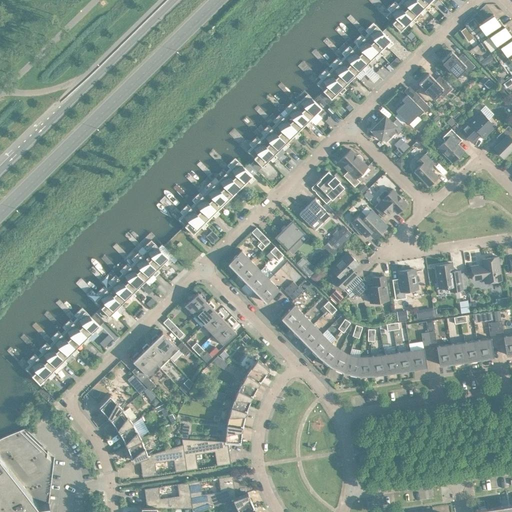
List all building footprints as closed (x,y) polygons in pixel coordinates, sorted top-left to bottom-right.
[(397,2),(395,0),(392,0),(386,6),(389,9),(385,14),(400,29),(407,21),(410,24),(415,19),(412,17),(397,2)] [(398,0),(397,2),(412,17),(419,10),(422,13),(426,8),(424,5),(423,5),(418,0),(398,0)] [(487,35),(489,34),(489,33),(501,24),(492,12),(478,22),(487,35)] [(368,31),(364,35),(363,35),(378,50),(385,43),(388,46),(393,41),(375,23),(372,20),(364,27),(368,31)] [(498,46),(500,44),(499,44),(511,35),(503,23),(501,24),(489,33),(489,34),(498,46)] [(356,42),(352,46),(351,46),(366,61),(373,54),(376,57),(381,52),(378,50),(363,35),(364,35),(360,31),(353,39),(356,42)] [(508,57),(510,55),(511,53),(511,34),(511,35),(499,44),(500,44),(508,57)] [(344,54),(340,58),(354,73),(355,73),(362,66),(364,69),(369,64),(366,61),(351,46),(352,46),(349,43),(341,51),(344,54)] [(451,48),(441,58),(455,73),(462,67),(466,71),(474,63),(463,53),(459,57),(451,48)] [(332,65),(328,69),(343,84),(350,77),(353,80),(357,75),(355,73),(354,73),(340,58),(337,54),(329,62),(332,65)] [(328,69),(325,66),(317,74),(320,77),(316,81),(330,96),(338,89),(341,92),(346,87),(343,84),(328,69)] [(428,70),(418,80),(432,95),(439,89),(443,93),(451,86),(441,75),(436,79),(428,70)] [(488,77),(483,81),(488,86),(493,81),(488,77)] [(298,98),(294,102),(309,117),(316,110),(319,113),(324,108),(321,105),(303,87),(295,95),(298,98)] [(419,94),(414,99),(407,91),(401,97),(404,99),(395,108),(407,121),(416,112),(417,113),(422,108),(424,110),(429,105),(419,94)] [(287,110),(283,114),(282,114),(297,129),(304,122),(307,125),(312,120),(309,117),(294,102),(291,99),(283,107),(287,110)] [(479,130),(483,134),(495,123),(480,107),(459,127),(471,140),(471,139),(471,138),(479,130)] [(275,121),(271,125),(285,140),(286,140),(292,133),(295,136),(300,131),(297,129),(282,114),(283,114),(280,110),(272,118),(275,121)] [(385,113),(370,127),(380,137),(383,134),(387,138),(389,138),(396,132),(397,132),(404,125),(396,116),(391,120),(385,113)] [(450,115),(446,119),(450,123),(455,119),(450,115)] [(263,133),(259,137),(273,152),(274,152),(281,145),(283,148),(288,143),(286,140),(285,140),(271,125),(268,122),(260,130),(263,133)] [(502,154),(503,154),(511,145),(511,137),(510,136),(511,133),(511,127),(507,123),(498,132),(503,136),(493,145),(497,149),(497,151),(498,152),(499,153),(500,154),(502,154)] [(455,139),(459,135),(450,126),(441,135),(443,136),(443,139),(438,145),(452,159),(463,148),(455,141),(455,139)] [(259,137),(256,133),(248,141),(251,144),(247,149),(253,155),(261,164),(269,156),(272,159),(276,154),(274,152),(273,152),(259,137)] [(421,133),(417,137),(421,142),(426,137),(421,133)] [(397,145),(393,148),(399,154),(409,144),(403,138),(403,139),(397,145)] [(361,158),(362,155),(358,152),(355,152),(350,147),(338,158),(347,168),(342,173),(354,184),(359,179),(355,175),(366,164),(361,158)] [(414,168),(428,182),(437,174),(428,165),(433,161),(423,151),(415,159),(419,163),(414,168)] [(229,166),(225,170),(240,185),(247,178),(250,181),(254,176),(252,173),(234,155),(226,163),(229,166)] [(252,156),(248,160),(257,168),(261,164),(253,155),(252,156)] [(217,177),(213,181),(228,196),(235,189),(238,192),(243,187),(240,185),(225,170),(222,166),(214,174),(217,177)] [(322,174),(323,176),(321,177),(320,176),(315,181),(320,185),(315,190),(325,200),(330,196),(331,197),(343,184),(337,178),(339,177),(333,172),(332,173),(328,168),(322,174)] [(206,189),(202,193),(201,193),(216,208),(223,201),(226,204),(231,199),(228,196),(213,181),(210,178),(203,186),(206,189)] [(396,210),(406,200),(392,186),(387,190),(385,188),(383,188),(376,195),(376,197),(378,199),(373,204),(382,214),(391,205),(396,210)] [(194,200),(190,204),(204,219),(205,219),(211,212),(214,215),(219,211),(216,208),(201,193),(202,193),(199,190),(191,197),(194,200)] [(298,211),(309,223),(318,214),(322,219),(329,213),(324,208),(325,207),(314,196),(298,211)] [(190,204),(187,201),(179,209),(182,212),(178,216),(192,231),(200,224),(202,227),(207,222),(205,219),(204,219),(190,204)] [(367,228),(374,235),(386,224),(370,208),(364,213),(361,210),(351,220),(363,232),(367,228)] [(275,234),(287,245),(292,240),(293,241),(295,241),(298,238),(298,236),(297,235),(302,230),(291,218),(275,234)] [(343,223),(328,238),(335,246),(351,231),(343,223)] [(251,229),(264,243),(269,239),(255,224),(251,229)] [(211,228),(205,233),(212,241),(218,235),(211,228)] [(145,248),(141,252),(156,267),(163,260),(166,263),(170,258),(160,247),(150,237),(142,245),(145,248)] [(323,244),(331,252),(335,248),(327,239),(323,244)] [(164,244),(160,247),(170,258),(173,260),(176,257),(168,248),(164,244)] [(270,249),(274,253),(279,248),(274,244),(270,249)] [(233,266),(237,270),(250,257),(240,248),(241,247),(240,247),(227,260),(228,262),(227,263),(231,268),(233,266)] [(133,259),(130,263),(129,263),(144,278),(151,271),(154,274),(159,270),(156,267),(141,252),(138,248),(130,256),(133,259)] [(279,248),(274,253),(278,257),(283,252),(279,248)] [(334,277),(342,285),(353,275),(348,270),(358,260),(347,249),(330,265),(338,273),(334,277)] [(472,277),(484,275),(484,280),(500,278),(497,254),(481,256),(482,262),(470,264),(472,277)] [(297,260),(308,272),(313,267),(302,255),(297,260)] [(242,276),(246,280),(259,267),(250,257),(237,270),(238,271),(236,273),(241,277),(242,276)] [(122,271),(118,275),(132,290),(139,283),(142,286),(147,281),(144,278),(129,263),(130,263),(126,260),(119,268),(122,271)] [(435,263),(438,285),(448,284),(449,289),(462,287),(459,270),(459,271),(454,271),(454,270),(452,269),(451,261),(435,263)] [(410,287),(417,286),(416,279),(418,279),(419,277),(418,273),(417,272),(415,272),(414,266),(397,269),(399,277),(397,279),(392,280),(394,297),(405,295),(404,291),(409,291),(410,289),(410,287)] [(251,285),(255,289),(268,276),(259,267),(246,280),(247,280),(245,282),(250,286),(251,285)] [(110,282),(106,286),(120,302),(121,301),(127,295),(130,297),(135,293),(132,290),(118,275),(115,272),(107,279),(110,282)] [(358,294),(360,292),(368,290),(369,300),(387,297),(384,273),(372,275),(373,283),(367,284),(361,277),(351,287),(358,294)] [(268,276),(255,289),(256,290),(254,291),(259,296),(260,295),(265,299),(279,286),(278,286),(268,276)] [(283,287),(288,292),(297,283),(292,278),(283,287)] [(106,286),(103,283),(95,291),(98,294),(94,298),(108,313),(116,306),(118,309),(123,304),(121,301),(120,302),(106,286)] [(297,283),(288,292),(292,297),(301,288),(297,283)] [(184,302),(194,312),(207,299),(203,295),(204,294),(200,289),(198,291),(197,289),(183,302),(184,303),(184,302)] [(337,289),(330,296),(336,301),(342,294),(337,289)] [(151,295),(145,300),(149,305),(155,299),(151,295)] [(323,303),(327,307),(331,302),(327,298),(323,303)] [(467,298),(458,299),(460,310),(471,308),(470,300),(467,300),(467,298)] [(194,312),(203,322),(216,309),(212,305),(214,303),(209,299),(208,300),(207,299),(194,312)] [(289,324),(290,325),(303,312),(293,302),(294,302),(293,301),(280,314),(285,319),(283,321),(287,325),(289,324)] [(331,302),(327,307),(331,311),(336,307),(331,302)] [(76,315),(72,319),(87,334),(94,327),(97,330),(101,326),(99,323),(90,314),(81,305),(73,312),(76,315)] [(431,305),(424,306),(425,315),(432,314),(431,305)] [(406,307),(396,309),(397,318),(407,317),(406,307)] [(203,322),(212,331),(225,318),(221,314),(223,313),(218,308),(217,310),(216,309),(203,322)] [(90,314),(99,323),(103,318),(95,309),(90,314)] [(298,333),(299,334),(312,321),(303,312),(290,325),(294,329),(292,330),(297,335),(298,333)] [(167,315),(162,319),(170,327),(175,322),(167,315)] [(64,327),(60,331),(75,346),(82,339),(85,342),(90,337),(87,334),(72,319),(69,316),(61,324),(64,327)] [(344,316),(341,320),(346,324),(349,320),(344,316)] [(225,318),(212,331),(222,341),(221,341),(222,342),(235,328),(231,324),(232,322),(228,318),(226,319),(225,318)] [(500,318),(494,319),(496,332),(502,331),(500,318)] [(496,332),(494,319),(487,320),(489,333),(496,332)] [(346,324),(341,320),(337,325),(343,329),(346,324)] [(307,343),(308,344),(321,331),(312,321),(299,334),(303,338),(301,340),(306,344),(307,343)] [(170,327),(174,331),(179,327),(175,322),(170,327)] [(179,327),(174,331),(178,336),(183,331),(179,327)] [(53,338),(49,342),(48,343),(63,358),(63,357),(70,351),(73,353),(78,349),(75,346),(60,331),(57,328),(49,335),(53,338)] [(152,337),(151,338),(168,356),(178,346),(176,343),(161,328),(156,333),(155,331),(150,336),(152,337)] [(434,328),(427,329),(429,342),(436,341),(434,328)] [(429,342),(427,329),(420,330),(422,343),(429,342)] [(317,352),(317,353),(331,340),(321,331),(308,344),(312,348),(311,349),(315,354),(317,352)] [(511,332),(503,334),(503,333),(502,333),(505,352),(511,351),(511,353),(511,352),(511,332)] [(489,336),(476,338),(478,356),(484,355),(484,357),(490,356),(490,354),(492,354),(490,335),(489,335),(489,336)] [(142,347),(159,365),(168,356),(151,338),(147,342),(146,341),(141,345),(142,347)] [(476,338),(463,340),(465,358),(471,357),(471,359),(477,358),(477,356),(478,356),(476,338)] [(41,350),(37,354),(51,369),(58,362),(61,365),(66,360),(63,357),(63,358),(48,343),(49,342),(45,339),(38,347),(41,350)] [(176,343),(178,346),(185,352),(190,348),(181,339),(176,343)] [(190,344),(194,348),(199,344),(195,339),(190,344)] [(328,361),(329,362),(339,347),(331,340),(317,353),(321,356),(323,358),(321,359),(323,361),(327,363),(328,361)] [(463,340),(450,342),(452,360),(458,359),(458,361),(464,360),(464,358),(465,358),(463,340)] [(452,360),(450,342),(436,344),(436,343),(435,343),(438,362),(445,361),(445,363),(451,362),(451,360),(452,360)] [(199,344),(194,348),(199,353),(203,348),(199,344)] [(422,346),(409,348),(411,366),(417,365),(417,367),(424,366),(423,364),(425,364),(423,345),(422,345),(422,346)] [(142,347),(138,351),(136,350),(132,354),(133,356),(131,357),(145,371),(147,372),(140,378),(149,387),(154,382),(148,376),(159,365),(142,347)] [(341,368),(343,368),(349,352),(339,347),(329,362),(330,363),(333,364),(335,365),(334,367),(336,368),(340,370),(341,368)] [(223,348),(219,352),(223,356),(227,352),(223,348)] [(409,348),(396,350),(398,368),(404,367),(404,369),(411,368),(410,366),(411,366),(409,348)] [(396,350),(383,352),(385,370),(391,369),(391,371),(397,370),(397,368),(398,368),(396,350)] [(37,354),(34,351),(26,358),(29,362),(24,366),(39,381),(46,374),(49,376),(54,372),(51,369),(37,354)] [(355,371),(357,372),(359,354),(349,352),(343,368),(344,369),(347,370),(349,370),(349,373),(351,373),(355,374),(355,371)] [(383,352),(370,353),(372,372),(375,371),(378,371),(378,373),(384,372),(384,370),(385,370),(383,352)] [(359,354),(357,372),(361,372),(364,372),(364,374),(366,374),(371,374),(370,372),(372,372),(370,353),(359,354)] [(256,355),(245,370),(258,379),(258,378),(268,365),(256,355)] [(236,386),(251,393),(251,392),(258,379),(245,370),(236,386)] [(133,371),(127,376),(138,390),(144,385),(133,371)] [(182,380),(188,386),(191,379),(187,375),(182,380)] [(230,403),(245,408),(245,407),(251,393),(236,386),(230,403)] [(213,387),(210,395),(222,399),(224,391),(213,387)] [(98,403),(109,415),(121,405),(109,392),(98,403)] [(226,420),(241,423),(245,408),(230,403),(226,420)] [(109,415),(118,428),(132,420),(121,405),(109,415)] [(119,428),(126,442),(140,435),(132,420),(118,428),(119,428)] [(226,420),(223,438),(226,439),(239,440),(241,423),(226,420)] [(132,458),(139,455),(149,452),(148,451),(146,452),(140,435),(126,442),(132,458)] [(180,436),(181,441),(182,441),(186,467),(197,465),(196,462),(215,459),(215,463),(230,461),(226,439),(223,438),(180,436)] [(139,455),(141,474),(156,472),(155,468),(174,465),(174,469),(186,467),(182,441),(181,441),(149,452),(139,455)] [(0,460),(0,511),(46,511),(48,500),(37,502),(8,466),(6,468),(0,460)] [(199,477),(187,479),(191,505),(192,511),(230,496),(232,495),(235,494),(231,472),(217,475),(218,479),(199,481),(199,477)] [(143,486),(146,504),(156,504),(156,505),(191,505),(187,479),(176,481),(176,485),(158,487),(157,484),(143,486)] [(246,490),(235,494),(232,495),(239,511),(253,505),(246,490)] [(511,511),(511,506),(511,502),(499,503),(500,511),(511,511)] [(500,511),(499,503),(486,505),(487,511),(500,511)]
